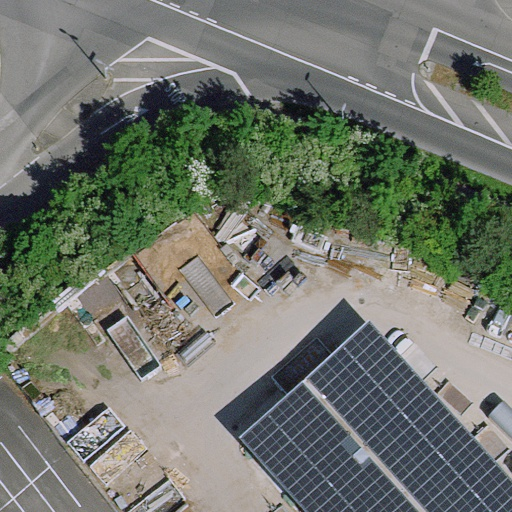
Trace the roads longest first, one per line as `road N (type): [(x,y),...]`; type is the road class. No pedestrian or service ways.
road 1 (unclassified): [(0,192),(85,137),(274,58)]
road 2 (secondary): [(274,58),(511,156)]
road 3 (unclassified): [(129,1),(73,51),(27,108),(0,162)]
road 4 (secondary): [(129,1),(274,58)]
road 5 (secondary): [(511,59),(367,0)]
